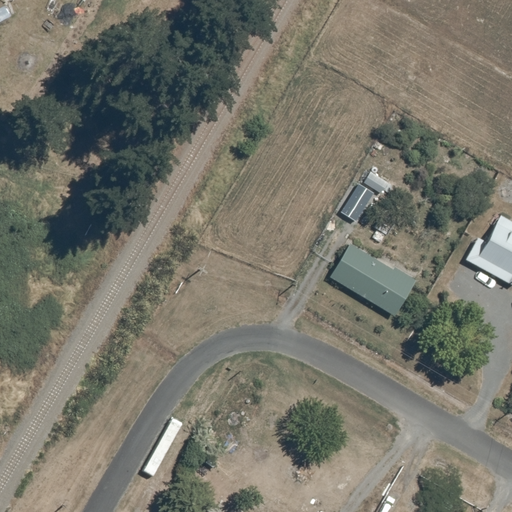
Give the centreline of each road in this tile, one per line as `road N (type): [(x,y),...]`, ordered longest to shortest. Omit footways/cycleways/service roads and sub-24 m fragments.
road 1 (residential): [(248,337),(312,347),(511,465)]
road 2 (residential): [(248,337),(197,362),(171,392),(101,511)]
